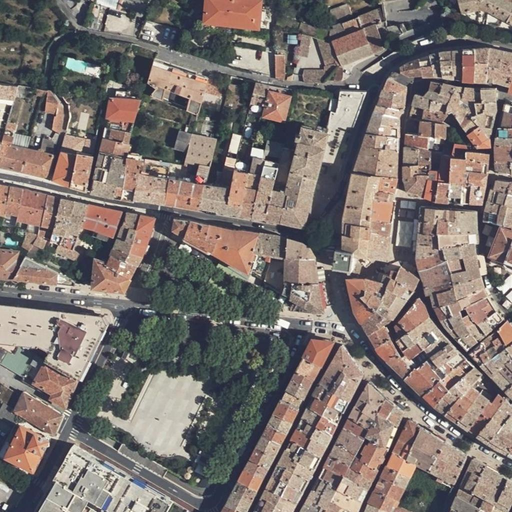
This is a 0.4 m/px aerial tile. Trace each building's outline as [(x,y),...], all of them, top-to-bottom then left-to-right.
[(95,0),(95,3),(119,10),(121,0),(95,0)] [(228,0),(229,3),(226,24),(270,28),(271,18),(261,17),(261,9),(260,9),(260,0),(228,0)] [(511,3),(506,0),(458,0),(463,14),(482,10),(486,11),(511,26),(511,3)] [(226,24),(229,3),(222,2),(209,1),(207,22),(226,24)] [(331,10),(334,19),(350,14),(347,5),(331,10)] [(338,68),(385,49),(383,45),(384,44),(384,40),(382,35),(381,31),(378,27),(384,24),(380,12),(335,28),(336,31),(331,33),(332,42),(338,68)] [(331,76),(338,68),(332,42),(320,39),(331,76)] [(488,46),(478,47),(476,81),(487,81),(489,65),(491,47),(488,46)] [(478,47),(465,48),(464,80),(476,81),(478,47)] [(505,50),(491,47),(489,65),(501,67),(505,50)] [(465,48),(454,49),(454,78),(464,80),(465,48)] [(441,50),(440,51),(442,64),(443,77),(454,78),(454,49),(441,50)] [(511,51),(505,50),(501,67),(489,65),(487,81),(498,81),(510,85),(511,79),(511,51)] [(440,51),(430,55),(434,74),(443,77),(442,64),(440,51)] [(283,80),(285,80),(284,73),(286,72),(285,55),(276,54),(277,79),(283,80)] [(422,74),(434,74),(430,55),(419,59),(422,74)] [(239,70),(252,73),(255,60),(242,57),(239,70)] [(153,59),(147,81),(156,87),(150,94),(162,99),(166,88),(189,97),(186,109),(198,114),(208,77),(195,73),(194,77),(162,67),(163,63),(153,59)] [(410,75),(422,74),(419,59),(410,62),(401,67),(402,71),(410,75)] [(195,73),(163,63),(162,67),(194,77),(195,73)] [(397,75),(402,71),(401,67),(394,72),(389,78),(392,79),(397,75)] [(407,87),(392,79),(389,78),(384,88),(406,94),(407,87)] [(432,80),(430,89),(441,93),(444,83),(432,80)] [(269,85),(255,82),(250,102),(264,105),(269,85)] [(456,86),(444,83),(441,93),(451,97),(456,86)] [(13,85),(11,85),(1,119),(0,122),(0,141),(2,142),(8,122),(18,85),(17,85),(16,85),(13,85)] [(283,88),(269,85),(264,105),(265,105),(263,114),(283,120),(290,93),(283,89),(283,88)] [(475,87),(456,86),(451,97),(449,103),(447,111),(450,112),(453,111),(465,128),(476,119),(473,115),(477,114),(475,87)] [(44,88),(43,88),(39,87),(37,87),(36,95),(41,96),(47,97),(48,88),(47,88),(44,88)] [(482,87),(475,87),(477,114),(483,111),(483,100),(482,87)] [(497,87),(482,87),(483,100),(497,100),(497,87)] [(51,88),(48,88),(47,97),(45,111),(56,113),(56,116),(54,116),(52,128),(60,134),(64,117),(64,106),(57,97),(51,88)] [(405,102),(406,94),(384,88),(381,96),(405,102)] [(430,89),(424,96),(449,103),(451,97),(441,93),(430,89)] [(305,91),(297,90),(291,115),(298,117),(305,91)] [(366,91),(340,90),(338,102),(337,107),(335,112),(330,111),(326,128),(328,131),(352,133),(366,91)] [(59,92),(67,104),(72,104),(72,92),(64,91),(59,92)] [(331,96),(305,91),(298,117),(303,118),(324,123),(329,105),(330,101),(331,96)] [(417,94),(413,105),(447,111),(449,103),(424,96),(417,94)] [(405,107),(405,102),(381,96),(378,103),(405,107)] [(107,118),(105,127),(131,132),(141,99),(109,97),(109,101),(106,118),(107,118)] [(497,109),(497,100),(483,100),(483,111),(496,114),(497,109)] [(400,117),(405,107),(378,103),(375,111),(400,117)] [(511,104),(506,103),(500,126),(511,126),(511,104)] [(413,105),(410,113),(424,116),(423,121),(447,123),(443,121),(450,112),(447,111),(413,105)] [(239,116),(246,118),(248,111),(241,109),(239,116)] [(399,128),(400,117),(375,111),(372,121),(399,128)] [(490,137),(496,114),(483,111),(477,114),(473,115),(476,119),(481,125),(488,137),(490,137)] [(194,127),(197,117),(191,115),(189,125),(194,127)] [(291,115),(283,143),(282,147),(295,150),(298,139),(294,138),(295,134),(299,135),(302,125),(303,118),(298,117),(291,115)] [(465,128),(469,133),(481,125),(476,119),(465,128)] [(400,136),(399,128),(372,121),(368,132),(400,136)] [(423,121),(421,134),(435,136),(435,142),(446,143),(447,123),(423,121)] [(8,122),(2,142),(2,143),(11,145),(16,124),(8,122)] [(192,133),(194,127),(189,125),(186,125),(185,131),(191,133),(192,133)] [(324,146),(327,132),(302,125),(299,135),(295,134),(294,138),(298,139),(295,150),(282,147),(280,157),(279,162),(273,181),(281,183),(312,190),(315,177),(316,177),(324,146)] [(491,145),(490,137),(488,137),(481,125),(469,133),(478,146),(491,145)] [(499,126),(497,136),(511,136),(511,126),(500,126),(499,126)] [(105,127),(103,137),(129,142),(131,132),(105,127)] [(186,152),(191,133),(185,131),(179,130),(174,148),(186,152)] [(400,137),(400,136),(368,132),(364,145),(399,149),(400,137)] [(193,134),(192,133),(187,153),(185,161),(189,162),(200,164),(210,166),(216,139),(193,134)] [(226,157),(235,159),(242,135),(232,133),(226,157)] [(407,133),(406,145),(420,147),(433,150),(434,150),(435,146),(435,142),(435,136),(421,134),(407,133)] [(496,142),(496,145),(511,145),(511,136),(497,136),(496,142)] [(103,137),(100,151),(125,156),(125,155),(126,150),(129,142),(103,137)] [(92,154),(95,141),(85,138),(82,152),(92,154)] [(280,157),(282,147),(283,143),(267,140),(265,149),(252,146),(250,155),(253,155),(265,158),(266,154),(280,157)] [(0,166),(23,171),(28,149),(11,145),(2,143),(0,149),(0,166)] [(469,150),(467,144),(455,143),(453,155),(467,157),(468,150),(469,150)] [(60,181),(70,185),(77,151),(78,148),(69,145),(67,152),(61,151),(53,178),(60,181)] [(398,177),(399,149),(364,145),(355,171),(383,175),(398,177)] [(406,145),(405,165),(419,166),(420,147),(406,145)] [(511,145),(496,145),(496,161),(509,161),(511,160),(511,145)] [(408,191),(417,192),(418,185),(419,171),(431,172),(433,150),(420,147),(419,166),(405,165),(405,173),(408,191)] [(49,173),(54,154),(43,152),(43,151),(42,150),(41,149),(40,149),(39,150),(39,151),(28,149),(23,171),(43,175),(46,175),(47,174),(49,173)] [(134,200),(134,198),(138,172),(141,172),(141,170),(141,169),(139,168),(142,152),(126,150),(125,155),(125,156),(117,184),(123,185),(121,198),(134,200)] [(426,196),(436,200),(438,189),(440,179),(451,180),(452,167),(453,155),(443,154),(443,151),(434,150),(433,150),(431,172),(426,196)] [(490,152),(469,150),(468,150),(467,157),(467,170),(488,173),(490,152)] [(90,168),(92,154),(82,152),(77,151),(70,185),(86,190),(87,186),(88,178),(90,168)] [(91,192),(114,196),(117,184),(125,156),(100,151),(91,192)] [(239,213),(252,215),(265,159),(265,158),(253,155),(249,172),(247,171),(239,213)] [(453,155),(452,167),(467,170),(467,157),(453,155)] [(170,166),(170,163),(143,157),(142,162),(170,166)] [(230,186),(235,159),(226,157),(224,168),(220,185),(230,186)] [(226,211),(239,213),(247,171),(249,162),(236,159),(235,159),(230,186),(226,211)] [(252,215),(264,217),(272,188),(273,181),(279,162),(265,159),(252,215)] [(497,171),(510,172),(509,161),(496,161),(497,171)] [(196,181),(203,183),(206,183),(210,166),(200,164),(199,168),(198,176),(196,181)] [(147,199),(165,201),(169,176),(168,176),(169,167),(145,165),(144,170),(141,170),(141,172),(138,172),(134,198),(147,199)] [(486,185),(488,173),(467,170),(452,167),(451,180),(464,180),(464,182),(473,183),(486,185)] [(356,253),(369,255),(372,230),(373,217),(375,197),(376,188),(380,188),(383,175),(355,171),(350,194),(346,216),(345,248),(338,247),(335,266),(354,269),(356,253)] [(421,194),(426,196),(431,172),(419,171),(418,185),(417,192),(421,194)] [(165,201),(198,206),(203,183),(196,181),(198,176),(186,174),(186,179),(177,178),(169,176),(165,201)] [(396,190),(398,177),(383,175),(380,188),(376,188),(375,197),(394,200),(396,190)] [(436,200),(450,201),(451,180),(440,179),(438,189),(436,200)] [(497,179),(495,188),(508,192),(510,180),(497,179)] [(450,201),(456,201),(457,191),(463,192),(464,182),(464,180),(451,180),(450,201)] [(462,201),(471,202),(473,183),(464,182),(463,192),(462,201)] [(10,185),(0,183),(0,214),(4,216),(10,185)] [(198,206),(216,209),(217,200),(216,199),(218,185),(216,185),(206,183),(203,183),(198,206)] [(303,226),(312,190),(281,183),(279,190),(285,191),(284,196),(287,196),(285,203),(283,204),(280,220),(303,226)] [(483,203),(486,185),(473,183),(471,202),(483,203)] [(114,196),(121,198),(123,185),(117,184),(114,196)] [(23,188),(10,185),(4,216),(17,218),(23,188)] [(216,209),(226,211),(230,186),(220,185),(218,185),(216,199),(217,200),(216,209)] [(492,187),(491,192),(507,197),(505,204),(510,205),(511,199),(511,192),(508,192),(495,188),(492,187)] [(47,194),(23,188),(17,218),(30,221),(40,223),(41,224),(47,194)] [(264,217),(280,220),(283,204),(285,203),(287,196),(284,196),(285,191),(279,190),(272,188),(264,217)] [(491,192),(489,199),(505,204),(507,197),(491,192)] [(61,197),(47,194),(41,224),(40,223),(38,234),(38,236),(38,235),(45,238),(50,240),(54,227),(61,197)] [(74,200),(61,197),(54,227),(50,240),(59,244),(63,234),(65,229),(74,200)] [(390,220),(394,200),(375,197),(373,217),(390,220)] [(489,199),(486,210),(500,212),(499,218),(507,220),(509,213),(511,213),(511,205),(510,205),(505,204),(489,199)] [(88,203),(74,200),(65,229),(79,233),(80,229),(88,203)] [(122,211),(88,203),(80,229),(106,239),(109,233),(114,234),(122,211)] [(422,205),(421,219),(434,221),(433,227),(439,228),(439,231),(450,231),(450,220),(458,221),(458,209),(422,205)] [(478,210),(458,209),(458,221),(450,220),(450,231),(478,231),(478,210)] [(486,210),(485,221),(511,225),(511,213),(509,213),(507,220),(499,218),(500,212),(486,210)] [(127,211),(114,247),(130,251),(141,214),(140,214),(127,211)] [(155,217),(141,214),(130,251),(142,254),(145,245),(146,245),(155,217)] [(4,216),(2,226),(15,228),(17,218),(4,216)] [(195,240),(212,250),(216,240),(205,237),(209,223),(190,219),(174,217),(172,228),(195,240)] [(393,221),(390,220),(373,217),(372,230),(391,234),(393,221)] [(421,219),(419,242),(440,238),(439,231),(439,228),(433,227),(434,221),(421,219)] [(38,234),(40,223),(30,221),(28,231),(29,231),(38,234)] [(217,253),(223,256),(232,228),(227,227),(209,223),(205,237),(216,240),(212,250),(217,253)] [(511,228),(502,225),(502,227),(494,224),(489,236),(497,239),(491,254),(500,257),(498,264),(504,265),(506,260),(508,261),(508,260),(511,261),(511,228)] [(237,228),(232,228),(223,256),(251,273),(258,251),(254,250),(259,231),(249,229),(237,228)] [(387,259),(391,234),(372,230),(369,255),(387,259)] [(29,250),(38,236),(38,234),(29,231),(27,237),(27,240),(24,247),(29,250)] [(251,273),(264,280),(271,259),(273,254),(285,256),(287,237),(282,236),(275,234),(271,233),(259,231),(254,250),(258,251),(251,273)] [(479,242),(478,231),(450,231),(439,231),(440,238),(441,247),(444,247),(476,242),(479,242)] [(110,243),(114,234),(109,233),(106,239),(105,242),(110,243)] [(76,239),(77,238),(63,234),(59,244),(73,250),(76,239)] [(25,256),(33,260),(43,243),(45,238),(38,235),(38,236),(29,250),(25,256)] [(300,241),(287,237),(285,256),(314,256),(309,246),(300,241)] [(419,242),(418,256),(426,256),(441,248),(441,247),(440,238),(419,242)] [(76,239),(73,250),(77,251),(81,240),(76,239)] [(95,243),(85,239),(82,249),(91,252),(95,243)] [(477,254),(476,242),(444,247),(447,258),(464,256),(477,254)] [(77,251),(73,250),(59,244),(55,252),(68,257),(74,259),(78,251),(77,251)] [(114,247),(111,254),(137,263),(142,254),(130,251),(114,247)] [(418,256),(420,269),(431,266),(447,258),(444,247),(441,247),(441,248),(426,256),(418,256)] [(0,276),(12,278),(20,264),(14,262),(17,252),(0,249),(0,276)] [(86,254),(78,251),(74,259),(72,263),(76,265),(78,261),(82,262),(86,254)] [(111,254),(107,263),(130,277),(137,263),(111,254)] [(481,276),(477,254),(464,256),(468,269),(452,272),(454,279),(455,283),(481,276)] [(12,278),(74,285),(74,281),(47,267),(33,260),(25,256),(20,264),(12,278)] [(248,279),(251,273),(223,256),(220,262),(248,279)] [(318,282),(314,256),(285,256),(285,261),(285,264),(285,265),(285,276),(285,282),(282,291),(289,295),(292,282),(318,282)] [(420,269),(425,280),(452,272),(468,269),(464,256),(447,258),(431,266),(420,269)] [(107,263),(97,259),(95,258),(92,286),(124,290),(130,277),(107,263)] [(264,280),(282,291),(285,282),(285,276),(281,274),(284,264),(285,264),(285,261),(271,259),(264,280)] [(402,266),(400,272),(397,278),(415,289),(421,278),(412,272),(402,266)] [(386,273),(383,282),(382,284),(408,299),(415,289),(397,278),(400,272),(393,270),(392,275),(386,273)] [(425,280),(426,287),(454,279),(452,272),(425,280)] [(498,288),(504,294),(511,285),(511,276),(510,275),(498,288)] [(485,288),(481,276),(455,283),(455,287),(432,293),(435,306),(447,304),(459,300),(459,298),(485,288)] [(366,277),(365,278),(367,286),(367,293),(363,294),(377,309),(383,313),(388,317),(390,315),(394,318),(408,299),(382,284),(383,282),(377,280),(366,277)] [(349,278),(355,305),(360,300),(363,294),(367,293),(367,286),(365,278),(358,278),(349,278)] [(428,294),(432,293),(455,287),(455,283),(454,279),(426,287),(428,294)] [(323,309),(318,282),(292,282),(289,295),(314,310),(323,309)] [(489,295),(485,288),(459,298),(459,300),(447,304),(435,306),(441,319),(462,312),(460,309),(467,305),(489,295)] [(357,310),(363,321),(377,309),(363,294),(360,300),(355,305),(357,310)] [(497,310),(489,295),(467,305),(471,312),(472,312),(476,319),(480,323),(497,310)] [(397,324),(401,336),(409,330),(430,316),(430,315),(425,303),(420,298),(397,324)] [(13,305),(0,303),(0,341),(1,341),(21,343),(37,353),(47,359),(79,379),(106,326),(101,315),(13,305)] [(363,321),(366,325),(383,313),(377,309),(363,321)] [(503,318),(497,310),(480,323),(487,333),(503,318)] [(446,326),(459,339),(471,331),(469,325),(476,319),(472,312),(471,312),(464,316),(462,312),(441,319),(446,326)] [(366,325),(370,334),(385,325),(394,318),(390,315),(388,317),(383,313),(366,325)] [(437,326),(430,316),(409,330),(418,340),(437,326)] [(479,340),(487,333),(480,323),(476,319),(469,325),(471,331),(479,340)] [(511,325),(507,320),(491,333),(493,339),(500,351),(511,342),(511,325)] [(370,334),(377,346),(391,337),(385,325),(370,334)] [(444,334),(437,326),(418,340),(418,341),(425,348),(444,334)] [(397,339),(402,348),(403,351),(418,340),(409,330),(401,336),(397,339)] [(468,349),(479,340),(471,331),(459,339),(468,349)] [(471,352),(482,364),(500,351),(493,339),(491,333),(471,352)] [(451,342),(444,334),(425,348),(433,355),(451,342)] [(380,351),(389,359),(398,351),(398,349),(391,337),(377,346),(380,351)] [(314,338),(305,356),(322,365),(327,355),(335,341),(334,340),(331,340),(314,338)] [(389,359),(406,377),(417,366),(418,367),(429,359),(433,355),(425,348),(418,341),(418,340),(403,351),(402,348),(398,349),(398,351),(389,359)] [(21,343),(1,341),(0,342),(0,358),(26,374),(37,353),(21,343)] [(460,351),(451,342),(433,355),(433,356),(441,365),(460,351)] [(511,359),(511,342),(500,351),(508,363),(511,359)] [(343,345),(322,382),(336,391),(350,400),(364,373),(343,345)] [(467,358),(460,351),(441,365),(448,373),(467,358)] [(486,369),(493,375),(508,363),(500,351),(482,364),(486,369)] [(67,406),(79,380),(61,369),(46,361),(47,359),(37,353),(26,374),(22,380),(67,406)] [(433,356),(433,355),(429,359),(436,368),(441,365),(433,356)] [(305,356),(298,369),(315,378),(322,365),(305,356)] [(475,366),(467,358),(448,373),(441,379),(449,387),(466,374),(475,366)] [(406,377),(424,394),(441,379),(448,373),(441,365),(436,368),(429,359),(418,367),(417,366),(406,377)] [(493,375),(506,389),(511,383),(511,367),(508,363),(493,375)] [(436,405),(447,413),(471,386),(483,373),(475,366),(466,374),(449,387),(451,388),(436,405)] [(298,369),(293,378),(310,387),(315,378),(298,369)] [(293,378),(288,389),(305,398),(310,387),(293,378)] [(424,394),(436,405),(451,388),(449,387),(441,379),(424,394)] [(322,382),(315,394),(330,403),(336,391),(322,382)] [(358,402),(351,416),(371,428),(373,424),(379,413),(386,399),(370,382),(358,402)] [(10,390),(4,386),(0,391),(0,401),(2,403),(10,390)] [(447,413),(460,421),(462,417),(480,392),(471,386),(447,413)] [(288,389),(283,398),(296,405),(300,407),(305,398),(288,389)] [(16,411),(23,397),(10,390),(2,403),(3,404),(0,409),(0,416),(15,425),(21,414),(16,411)] [(345,411),(350,400),(336,391),(330,403),(345,411)] [(58,427),(64,415),(26,392),(23,397),(16,411),(21,414),(27,418),(27,419),(32,422),(50,432),(55,435),(58,427)] [(460,421),(470,428),(491,400),(480,392),(462,417),(460,421)] [(470,428),(479,434),(493,416),(506,399),(499,393),(493,402),(491,400),(470,428)] [(315,394),(310,405),(324,413),(330,403),(315,394)] [(283,398),(276,411),(294,421),(300,407),(296,405),(283,398)] [(396,406),(386,399),(379,413),(388,418),(396,406)] [(479,434),(490,442),(511,414),(511,405),(506,399),(493,416),(479,434)] [(339,422),(345,411),(330,403),(324,413),(339,422)] [(310,405),(304,417),(319,425),(324,413),(310,405)] [(404,413),(396,406),(388,418),(399,425),(404,413)] [(276,411),(270,422),(288,432),(294,421),(276,411)] [(334,433),(339,422),(324,413),(319,425),(334,433)] [(394,436),(399,425),(388,418),(379,413),(373,424),(394,436)] [(494,445),(499,448),(511,428),(511,414),(490,442),(494,445)] [(351,416),(345,426),(365,439),(367,435),(371,428),(351,416)] [(304,417),(298,427),(313,436),(319,425),(304,417)] [(410,419),(394,451),(408,458),(422,427),(410,419)] [(50,432),(32,422),(29,426),(47,436),(50,432)] [(270,422),(264,434),(282,444),(288,432),(270,422)] [(389,448),(394,436),(373,424),(371,428),(367,435),(389,448)] [(328,445),(334,433),(319,425),(313,436),(328,445)] [(345,426),(338,441),(357,453),(365,439),(345,426)] [(34,477),(36,472),(34,471),(49,440),(24,427),(6,461),(34,477)] [(298,427),(292,439),(307,447),(313,436),(298,427)] [(445,442),(422,427),(408,458),(418,463),(430,470),(445,442)] [(511,428),(499,448),(509,453),(511,448),(511,428)] [(264,434),(258,445),(276,455),(282,444),(264,434)] [(379,468),(389,448),(367,435),(365,439),(357,453),(356,455),(379,468)] [(323,456),(328,445),(313,436),(307,447),(323,456)] [(62,437),(47,467),(60,474),(66,464),(64,463),(68,456),(75,444),(62,437)] [(285,452),(280,463),(295,471),(299,463),(301,459),(307,447),(292,439),(285,452)] [(338,441),(331,455),(351,465),(356,455),(357,453),(338,441)] [(468,455),(445,442),(430,470),(440,474),(455,482),(468,455)] [(130,511),(146,486),(75,444),(68,456),(64,463),(66,464),(60,474),(124,511),(130,511)] [(258,445),(252,457),(270,467),(276,455),(258,445)] [(322,457),(323,456),(307,447),(301,459),(316,468),(322,457)] [(394,451),(389,464),(412,475),(418,463),(408,458),(394,451)] [(331,455),(325,466),(345,475),(351,465),(331,455)] [(373,479),(379,468),(356,455),(351,465),(373,479)] [(252,457),(246,468),(264,477),(270,467),(252,457)] [(474,458),(463,484),(475,491),(486,466),(474,458)] [(311,479),(316,468),(301,459),(299,463),(295,471),(311,479)] [(206,475),(208,466),(198,463),(195,472),(206,475)] [(280,463),(274,474),(289,483),(295,471),(280,463)] [(389,464),(383,475),(407,487),(412,475),(389,464)] [(368,489),(373,479),(351,465),(345,475),(368,489)] [(325,466),(320,477),(339,487),(345,475),(325,466)] [(502,475),(486,466),(475,491),(486,497),(498,504),(502,494),(495,490),(502,475)] [(246,468),(239,480),(258,490),(264,477),(246,468)] [(304,490),(311,479),(295,471),(289,483),(304,490)] [(150,488),(146,486),(130,511),(124,511),(60,474),(48,494),(50,496),(40,511),(136,511),(141,504),(150,488)] [(274,474),(268,486),(284,494),(289,483),(274,474)] [(453,488),(455,482),(440,474),(437,480),(453,488)] [(362,502),(368,489),(345,475),(339,487),(338,487),(362,502)] [(383,475),(376,489),(400,500),(407,487),(383,475)] [(511,505),(511,480),(502,475),(495,490),(502,494),(498,504),(510,510),(511,505)] [(309,497),(306,504),(324,511),(326,511),(328,508),(332,500),(338,487),(339,487),(320,477),(314,488),(309,497)] [(239,480),(233,492),(252,501),(258,490),(239,480)] [(299,501),(304,490),(289,483),(284,494),(299,501)] [(463,484),(458,495),(482,507),(486,497),(475,491),(463,484)] [(268,486),(263,498),(278,505),(282,497),(284,494),(268,486)] [(354,511),(358,511),(362,502),(338,487),(332,500),(354,511)] [(167,511),(173,502),(150,488),(141,504),(136,511),(167,511)] [(376,489),(370,501),(393,511),(394,511),(397,506),(400,500),(376,489)] [(233,492),(227,504),(244,511),(246,511),(252,501),(233,492)] [(293,511),(299,502),(299,501),(284,494),(282,497),(278,505),(291,511),(293,511)] [(458,495),(453,507),(463,511),(479,511),(482,507),(458,495)] [(490,511),(509,511),(510,510),(498,504),(486,497),(482,507),(490,511)] [(263,498),(257,509),(263,511),(274,511),(278,505),(263,498)] [(335,511),(354,511),(332,500),(328,508),(335,511)] [(393,511),(370,501),(366,511),(393,511)]
